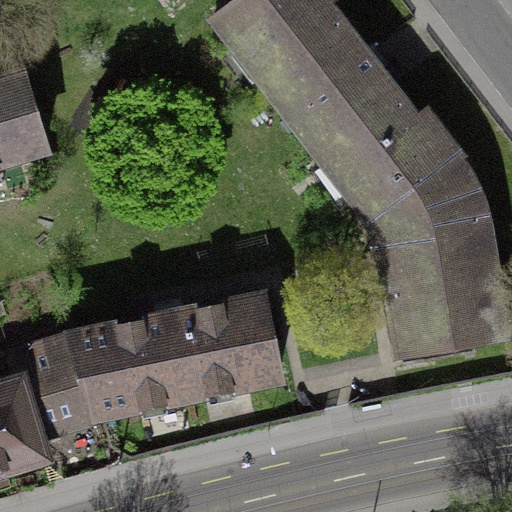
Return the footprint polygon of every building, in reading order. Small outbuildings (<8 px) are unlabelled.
[(371,219),(459,151),(426,109),(416,116),(372,59),(327,1),(328,0),(235,0),(214,16),(240,50),(244,47),(264,71),(259,75),(328,164),(332,160),(351,185),(347,188),(371,219)] [(0,77),(0,161),(44,148),(21,71),(0,77)] [(461,154),(459,151),(371,219),(372,221),(381,244),(391,298),(400,352),(504,334),(503,328),(493,330),(488,297),(498,295),(485,225),(481,208),(475,191),(467,174),(456,157),(461,154)] [(96,413),(279,376),(263,295),(185,310),(185,306),(170,309),(155,312),(155,316),(74,333),(74,334),(96,412),(96,413)] [(17,380),(0,385),(0,465),(20,460),(41,453),(34,431),(96,412),(74,334),(9,354),(17,380)]
